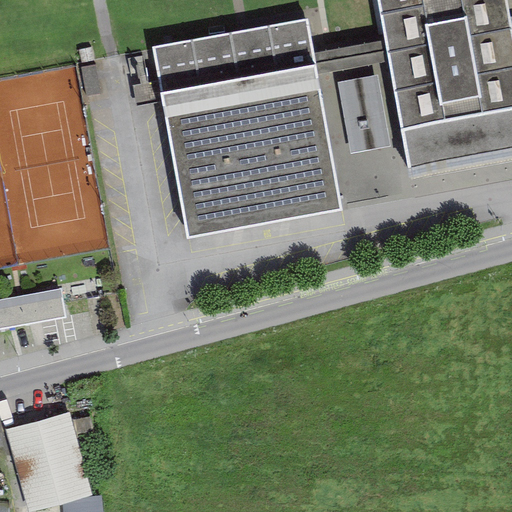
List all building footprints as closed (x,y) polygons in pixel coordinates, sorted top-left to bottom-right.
[(511,0),(381,0),(413,174),(511,156),(511,0)] [(312,24),(158,52),(193,243),(347,215),(312,24)] [(346,77),(350,148),(387,146),(383,75),(346,77)] [(36,297),(0,303),(0,327),(40,320),(36,297)] [(71,406),(4,426),(31,506),(91,490),(71,406)]
